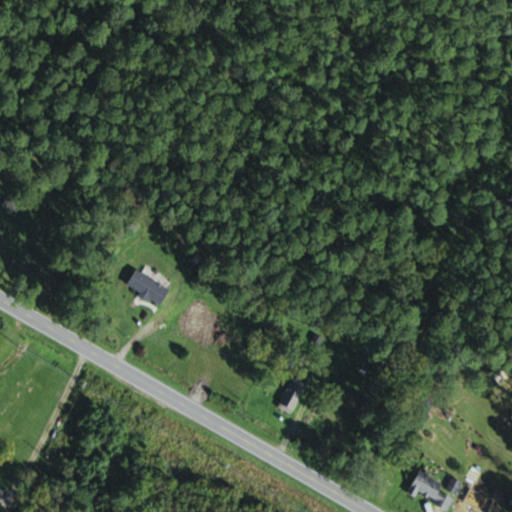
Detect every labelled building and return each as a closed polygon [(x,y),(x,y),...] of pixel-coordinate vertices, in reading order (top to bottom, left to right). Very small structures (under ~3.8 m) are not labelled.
[(127,284),(160,305),(169,291),(137,269),(127,284)] [(278,408),(293,415),(305,387),(289,381),(278,408)] [(511,437),(511,434),(511,409),(508,406),(489,431),(501,440),(506,434),(511,437)] [(420,491),(447,510),(454,500),(439,490),(443,485),(422,470),(407,491),(416,497),(420,491)] [(454,493),(460,483),(454,479),(448,489),(454,493)] [(464,511),(486,511),(469,503),(464,511)]
